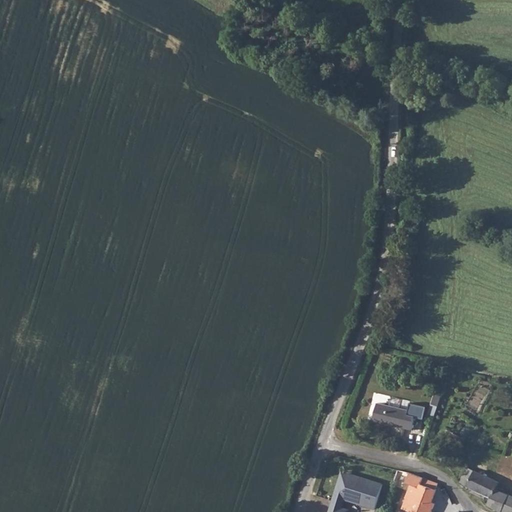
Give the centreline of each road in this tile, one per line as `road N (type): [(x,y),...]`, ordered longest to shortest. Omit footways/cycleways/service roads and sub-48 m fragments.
road 1 (unclassified): [(322,440),(385,260),(400,0)]
road 2 (unclassified): [(322,440),(413,463),(442,477),(473,511)]
